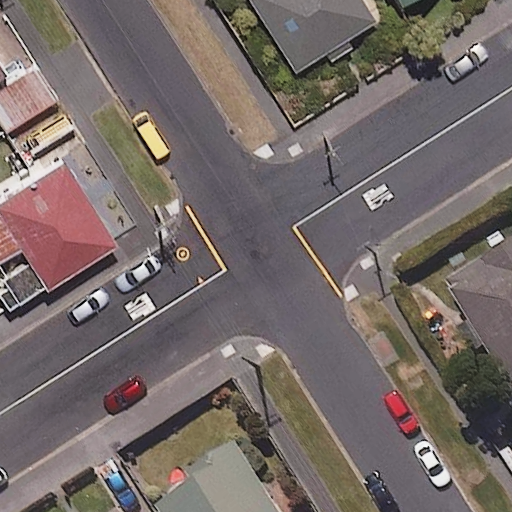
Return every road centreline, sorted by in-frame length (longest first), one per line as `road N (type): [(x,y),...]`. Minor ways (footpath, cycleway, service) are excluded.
road 1 (residential): [(432,511),(263,245)]
road 2 (residential): [(0,413),(263,245)]
road 3 (residential): [(263,245),(511,87)]
road 4 (residential): [(263,245),(106,0)]
